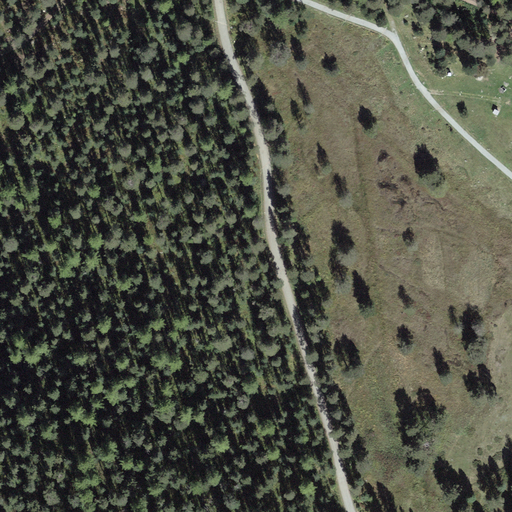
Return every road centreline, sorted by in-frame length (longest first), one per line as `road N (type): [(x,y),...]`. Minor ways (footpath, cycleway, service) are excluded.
road 1 (track): [(218,0),(229,56),(258,124),(271,237),(352,511)]
road 2 (track): [(394,35),(421,91),(511,176)]
